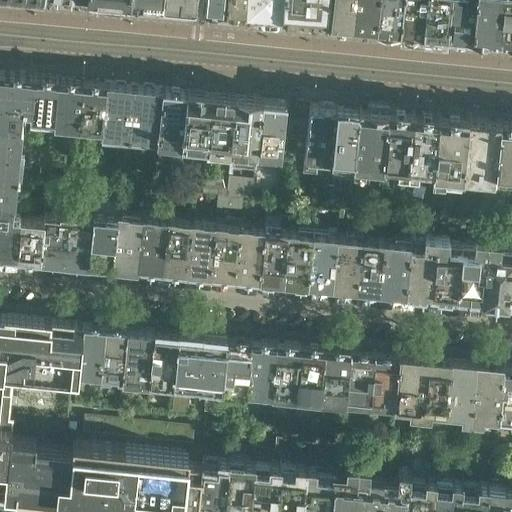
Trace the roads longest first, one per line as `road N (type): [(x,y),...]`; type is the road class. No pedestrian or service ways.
road 1 (residential): [(511,332),(0,280)]
road 2 (tertiary): [(511,69),(0,19)]
